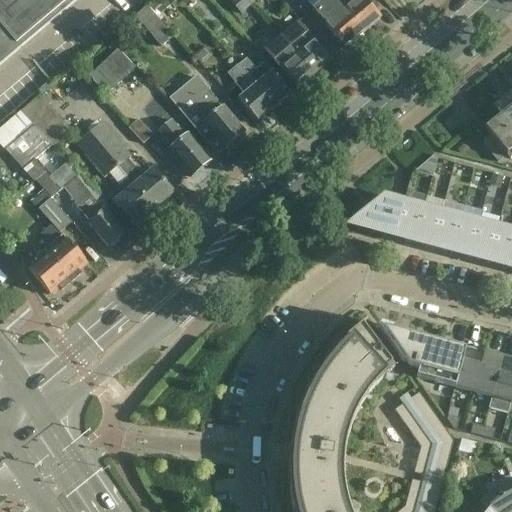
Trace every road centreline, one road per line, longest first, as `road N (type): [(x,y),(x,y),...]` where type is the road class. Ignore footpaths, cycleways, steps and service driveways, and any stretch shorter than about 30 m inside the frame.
road 1 (residential): [(511,317),(353,280),(296,330),(272,365),(248,453),(253,511)]
road 2 (secondary): [(44,422),(199,280),(282,190)]
road 3 (secondary): [(282,190),(179,262),(24,393)]
road 4 (secondary): [(282,190),(511,0)]
